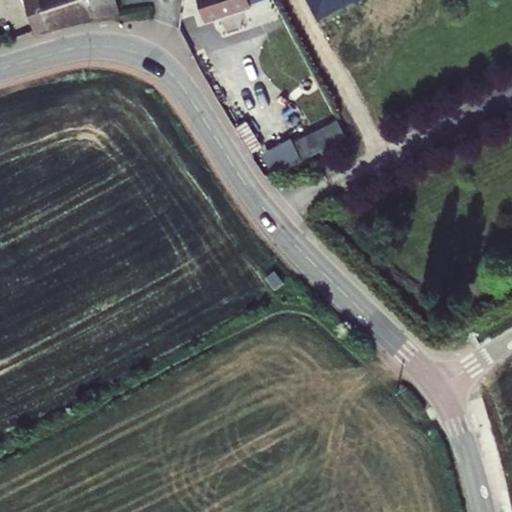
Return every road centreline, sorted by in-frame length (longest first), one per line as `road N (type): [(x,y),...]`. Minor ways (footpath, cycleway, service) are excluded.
road 1 (tertiary): [(0,70),(108,46),(161,66),(262,211),(437,389)]
road 2 (tertiary): [(437,389),(467,451),(483,511)]
